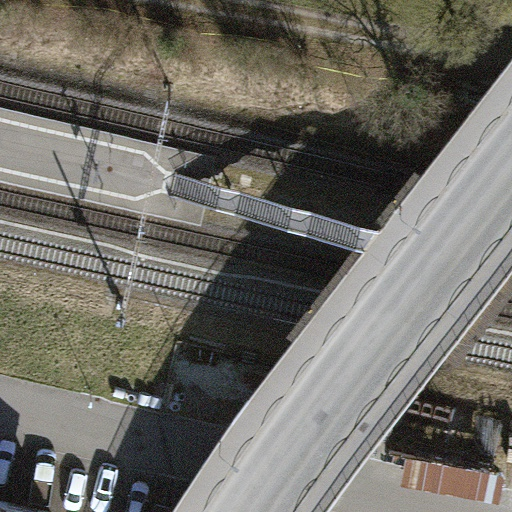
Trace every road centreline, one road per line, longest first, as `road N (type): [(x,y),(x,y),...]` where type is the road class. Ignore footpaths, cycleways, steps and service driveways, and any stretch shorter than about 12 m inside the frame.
road 1 (residential): [(249,511),(511,158)]
road 2 (track): [(129,0),(511,74)]
